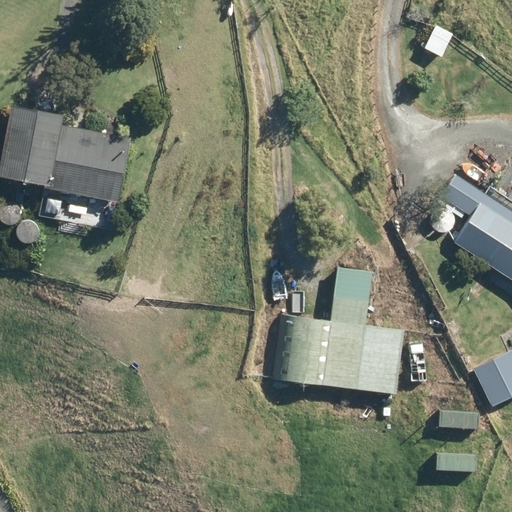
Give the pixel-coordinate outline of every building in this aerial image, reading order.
[(0,175),(50,185),(50,189),(117,201),(129,138),(57,124),(59,114),(11,105),(0,161),(0,175)] [(511,212),(456,176),(442,197),(470,216),(453,242),(511,279),(511,212)] [(45,199),(43,212),(57,215),(59,201),(45,199)] [(0,237),(37,247),(43,223),(20,217),(23,207),(3,202),(0,214),(0,237)] [(280,317),(273,379),(395,393),(402,332),(364,327),(367,301),(331,297),(329,322),(280,317)] [(511,396),(511,354),(509,349),(471,369),(491,407),(511,396)] [(438,425),(478,428),(479,412),(439,410),(438,425)] [(476,454),(437,453),(436,470),(476,472),(476,454)]
